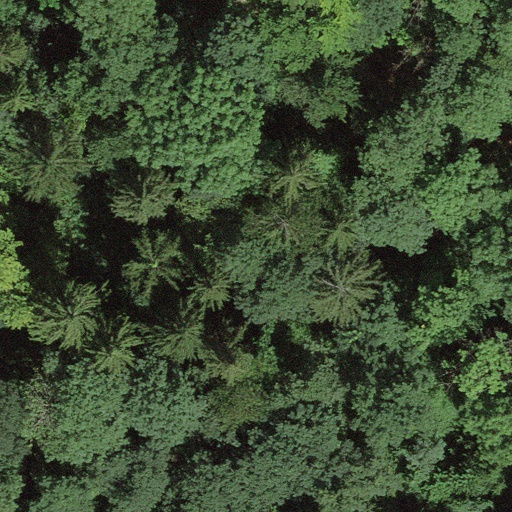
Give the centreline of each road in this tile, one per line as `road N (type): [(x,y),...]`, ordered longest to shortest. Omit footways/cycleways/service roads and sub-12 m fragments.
road 1 (track): [(386,511),(355,418),(152,101)]
road 2 (track): [(260,0),(511,156)]
